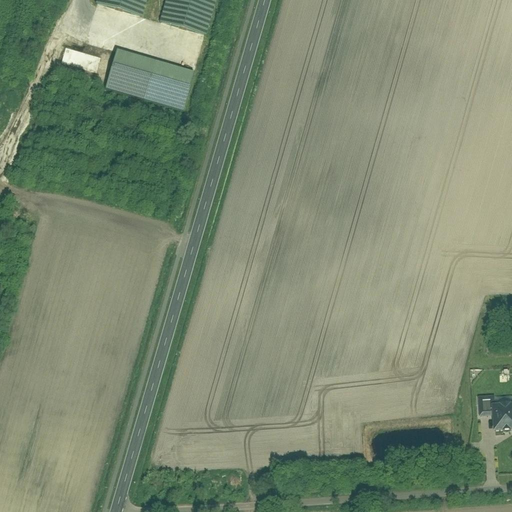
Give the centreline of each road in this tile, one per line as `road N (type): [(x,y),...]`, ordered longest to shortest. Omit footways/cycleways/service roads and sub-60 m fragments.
road 1 (tertiary): [(116,511),(264,0)]
road 2 (residential): [(511,489),(166,511)]
